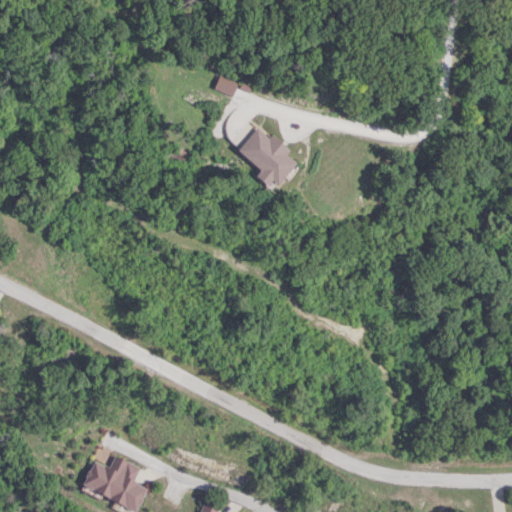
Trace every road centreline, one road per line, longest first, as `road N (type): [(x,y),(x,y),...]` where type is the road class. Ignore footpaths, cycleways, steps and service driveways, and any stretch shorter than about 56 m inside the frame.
road 1 (residential): [(0,284),(354,467),(407,479),(511,480)]
road 2 (residential): [(452,0),(440,102),(424,131),(398,139),(334,126)]
